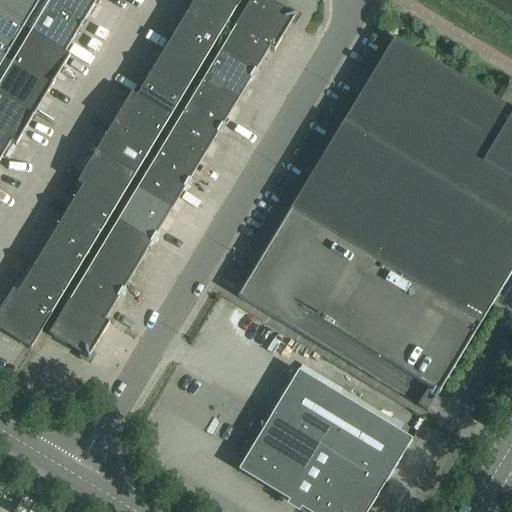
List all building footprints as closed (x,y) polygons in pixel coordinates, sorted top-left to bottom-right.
[(0,0),(0,18),(23,32),(39,5),(30,0),(0,0)] [(98,1),(96,0),(51,0),(47,8),(81,28),(98,1)] [(237,10),(219,0),(196,0),(186,17),(220,38),(237,10)] [(219,0),(237,10),(242,0),(219,0)] [(269,50),(274,53),(294,20),(292,16),(265,0),(252,0),(235,28),(270,49),(269,50)] [(30,35),(65,55),(65,54),(81,28),(47,8),(30,35)] [(220,38),(186,17),(169,44),(204,65),(220,38)] [(0,56),(6,60),(23,32),(0,18),(0,56)] [(219,56),(253,76),(269,50),(270,49),(235,28),(219,56)] [(70,57),(65,54),(65,55),(30,35),(12,65),(52,88),(70,57)] [(237,299),(427,414),(439,394),(482,324),(494,303),(511,273),(511,110),(394,39),(369,81),(322,159),(269,246),(237,299)] [(204,65),(169,44),(153,72),(187,93),(204,65)] [(253,76),(219,56),(202,83),(236,104),(253,76)] [(52,88),(12,65),(0,84),(0,94),(35,116),(52,88)] [(187,93),(153,72),(137,99),(136,99),(170,120),(187,93)] [(186,110),(220,131),(236,104),(202,83),(186,110)] [(11,144),(16,147),(35,116),(0,94),(0,135),(12,143),(11,144)] [(137,99),(132,95),(113,126),(152,150),(170,120),(136,99),(137,99)] [(169,138),(203,158),(220,131),(186,110),(169,138)] [(152,150),(113,126),(96,154),(136,177),(152,150)] [(12,143),(0,135),(0,162),(11,144),(12,143)] [(153,165),(187,186),(203,158),(169,138),(153,165)] [(78,185),(83,188),(83,187),(118,207),(136,177),(96,154),(78,185)] [(136,192),(170,213),(187,186),(153,165),(136,192)] [(118,207),(83,187),(83,188),(67,214),(101,235),(118,207)] [(119,220),(154,241),(170,213),(136,192),(119,220)] [(101,235),(67,214),(50,241),(85,262),(101,235)] [(103,247),(137,268),(154,241),(119,220),(103,247)] [(85,262),(50,241),(34,269),(68,289),(85,262)] [(86,275),(121,295),(137,268),(103,247),(86,275)] [(68,289),(34,269),(18,295),(17,296),(52,317),(68,289)] [(70,302),(104,323),(105,322),(121,295),(86,275),(70,302)] [(18,295),(13,292),(0,313),(0,332),(31,351),(52,317),(17,296),(18,295)] [(110,325),(105,322),(104,323),(70,302),(49,336),(86,358),(90,357),(110,325)] [(379,496),(384,486),(385,487),(412,441),(298,372),(284,396),(271,418),(266,427),(259,438),(260,439),(241,471),(281,496),(280,497),(289,503),(291,499),(297,503),(303,507),(301,510),(304,511),(367,511),(371,506),(372,507),(379,496)]
